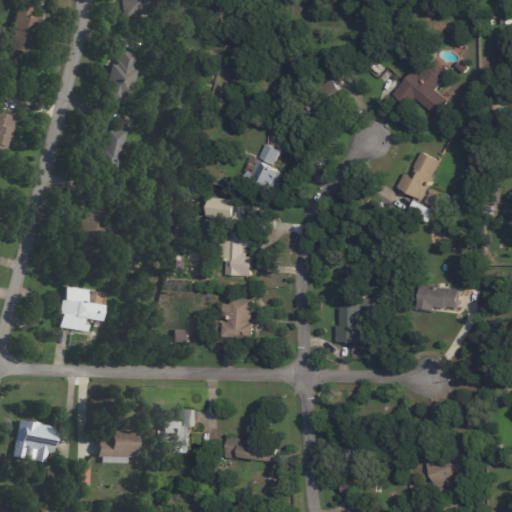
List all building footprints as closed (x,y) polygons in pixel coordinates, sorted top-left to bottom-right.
[(117,0),(145,0),(147,15),(120,18),(117,0)] [(19,6),(30,8),(28,18),(35,20),(28,55),(6,50),(15,5),(19,6)] [(128,54),(135,56),(128,87),(124,86),(120,106),(100,102),(108,66),(113,67),(116,52),(128,54)] [(458,67),(463,62),(471,69),(466,75),(458,67)] [(445,75),(442,79),(445,82),(436,92),(442,97),(430,111),(414,98),(407,106),(394,96),(414,72),(420,77),(428,68),(431,71),(434,67),(445,75)] [(333,82),(342,93),(307,123),(296,109),(331,80),(333,82)] [(0,115),(1,116),(15,120),(4,164),(0,163),(0,115)] [(124,133),(117,174),(96,170),(98,163),(93,162),(96,146),(101,147),(104,130),(124,133)] [(278,153),(270,169),(282,176),(267,201),(238,184),(245,172),(249,174),(265,146),(278,153)] [(435,179),(422,201),(399,187),(406,174),(410,176),(423,153),(441,163),(433,178),(435,179)] [(204,217),(231,218),(232,198),(205,197),(204,217)] [(434,213),(429,223),(408,214),(414,202),(434,213)] [(101,215),(86,260),(72,255),(76,241),(71,240),(78,220),(80,221),(84,209),(101,215)] [(236,233),(251,234),(250,249),(242,249),(242,254),(246,254),(246,258),(251,258),(250,277),(226,276),(226,259),(218,259),(218,243),(226,243),(226,233),(236,233)] [(161,273),(158,284),(148,281),(151,270),(161,273)] [(438,289),(461,292),(459,309),(448,308),(447,310),(436,309),(435,312),(418,310),(421,287),(438,289)] [(85,292),(83,305),(98,307),(95,323),(81,321),(80,326),(86,327),(85,333),(58,329),(64,288),(85,292)] [(370,313),(366,313),(365,344),(336,343),(336,327),(339,327),(339,309),(344,309),(344,299),(371,300),(370,313)] [(253,301),(252,321),(249,321),(249,325),(253,325),(252,340),(220,338),(223,305),(230,306),(230,300),(253,301)] [(196,314),(205,314),(205,323),(195,323),(196,314)] [(171,331),(183,332),(183,336),(188,336),(187,344),(171,344),(171,331)] [(496,397),(511,397),(511,407),(496,407),(496,397)] [(194,413),(194,429),(191,429),(191,448),(160,447),(161,422),(181,423),(182,410),(194,411),(194,413)] [(38,425),(55,429),(51,451),(49,451),(46,464),(34,462),(36,451),(27,449),(25,461),(11,458),(18,422),(29,424),(29,423),(38,424),(38,425)] [(357,468),(344,468),(344,435),(370,436),(369,457),(357,457),(357,468)] [(131,446),(131,459),(124,459),(124,464),(98,464),(98,458),(93,458),(94,442),(104,442),(104,436),(131,437),(131,446)] [(276,451),(274,464),(238,458),(238,460),(226,458),(229,438),(249,441),(250,437),(278,442),(276,451)] [(464,448),(467,456),(463,458),(469,471),(461,474),(466,485),(450,492),(447,484),(435,489),(426,467),(450,457),(446,447),(461,441),(464,448)] [(79,467),(84,467),(84,488),(75,489),(74,467),(79,467)] [(342,483),(354,484),(353,497),(341,496),(342,483)]
